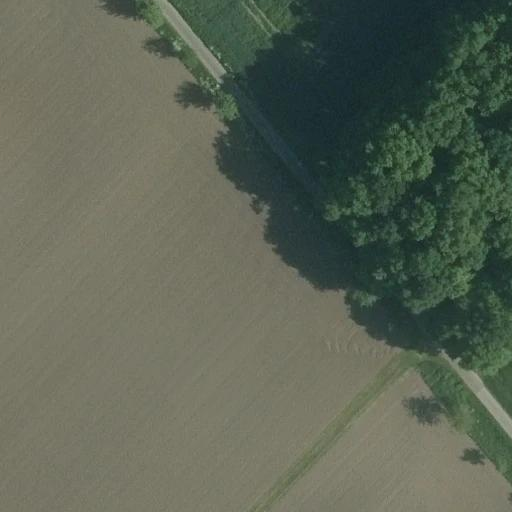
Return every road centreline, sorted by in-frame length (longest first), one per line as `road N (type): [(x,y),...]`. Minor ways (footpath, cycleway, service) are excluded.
road 1 (unclassified): [(511,430),(158,0)]
road 2 (track): [(430,335),(256,511)]
road 3 (track): [(412,310),(511,203)]
